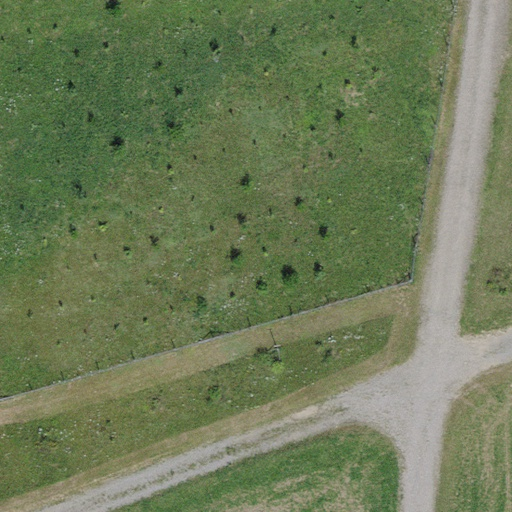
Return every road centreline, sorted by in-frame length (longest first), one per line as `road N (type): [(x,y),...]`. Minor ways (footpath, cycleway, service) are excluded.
road 1 (track): [(486,0),(427,356),(420,511)]
road 2 (track): [(86,511),(427,356),(511,332)]
